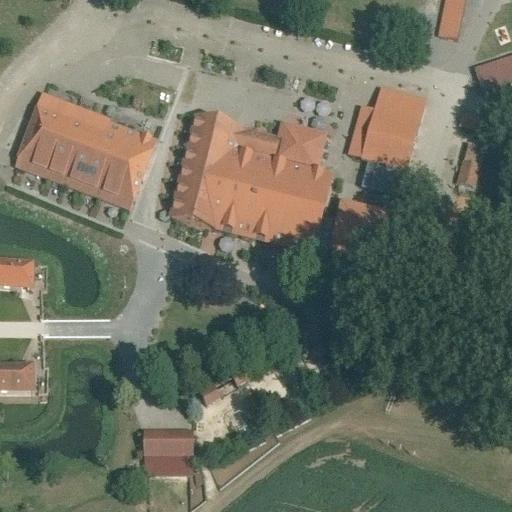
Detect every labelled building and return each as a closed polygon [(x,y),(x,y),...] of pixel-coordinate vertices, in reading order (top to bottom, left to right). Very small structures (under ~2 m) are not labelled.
[(451,0),(443,38),(463,43),(472,5),(451,0)] [(511,49),(476,61),(488,97),(511,89),(511,49)] [(437,101),(389,88),(382,114),(367,110),(356,152),(371,156),(368,167),(415,180),(437,101)] [(162,139),(49,97),(22,168),(134,211),(162,139)] [(483,119),(467,115),(464,127),(480,131),(483,119)] [(286,139),(202,118),(176,223),(325,260),(345,179),(328,175),(337,138),(290,127),(286,139)] [(477,191),(483,150),(465,147),(459,188),(477,191)] [(439,221),(357,202),(342,264),(424,284),(439,221)] [(511,214),(511,209),(487,205),(482,233),(507,238),(511,214)] [(0,399),(38,401),(39,373),(0,372),(0,292),(38,293),(38,267),(0,266),(0,399)] [(176,434),(150,434),(151,461),(201,460),(201,433),(176,434)]
